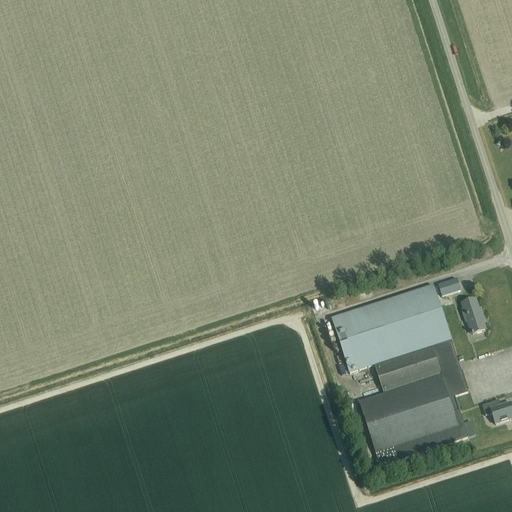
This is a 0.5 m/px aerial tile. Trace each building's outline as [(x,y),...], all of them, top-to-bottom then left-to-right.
[(350,374),(375,366),(375,368),(432,349),(451,343),(433,288),(332,321),(350,374)] [(478,310),(477,304),(475,301),(463,305),(464,310),(462,311),(466,323),(468,322),(473,335),(485,331),(481,318),(483,318),(480,309),(478,310)] [(312,311),(306,314),(308,319),(314,317),(312,311)] [(504,360),(511,359),(509,340),(497,342),(498,352),(502,352),(504,360)] [(455,398),(468,393),(451,343),(432,349),(442,378),(449,399),(455,398)] [(375,368),(384,396),(442,378),(432,349),(375,368)] [(376,455),(458,428),(454,414),(459,412),(455,398),(449,399),(442,378),(384,396),(360,404),(376,455)] [(495,426),(511,420),(511,408),(510,404),(496,409),(494,403),(482,407),(485,417),(492,415),(495,426)] [(376,455),(380,467),(468,439),(459,412),(454,414),(458,428),(376,455)]
